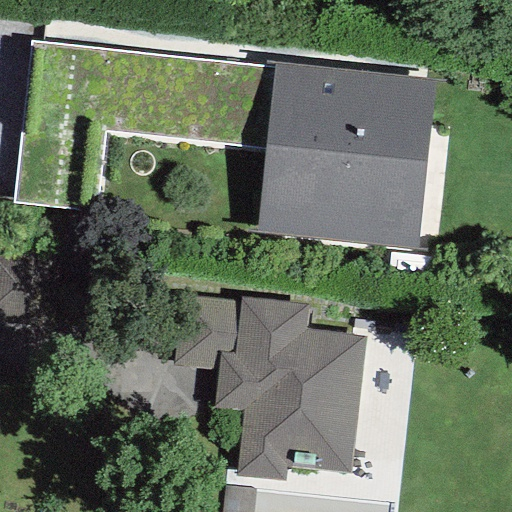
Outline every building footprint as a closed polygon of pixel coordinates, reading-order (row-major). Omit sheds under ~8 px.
[(258,232),(417,248),(434,79),(274,63),(273,68),(30,44),(13,204),(93,212),(102,128),(267,145),(258,232)] [(69,255),(0,248),(0,320),(62,327),(69,255)] [(286,467),(350,474),(365,337),(302,330),(305,305),(239,297),(237,303),(232,353),(218,352),(217,368),(212,409),(240,412),(233,476),(285,482),(286,467)] [(174,366),(217,368),(218,352),(232,353),(237,303),(178,298),(174,366)] [(251,511),(254,489),(224,486),(220,511),(251,511)]
